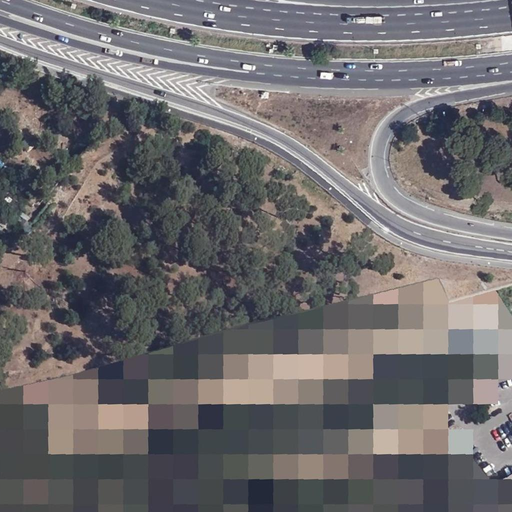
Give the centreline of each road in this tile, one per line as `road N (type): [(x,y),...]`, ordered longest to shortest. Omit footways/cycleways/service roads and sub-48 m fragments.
road 1 (motorway): [(0,38),(277,133),(350,192),(417,232),(511,251)]
road 2 (motorway): [(511,13),(422,23),(287,21),(160,0)]
road 3 (motorway): [(511,232),(404,206),(390,195),(378,162),(382,134),(409,109),(511,82)]
road 4 (motorway): [(249,67),(425,74),(511,68)]
road 5 (motorway): [(0,19),(110,52),(249,67)]
road 6 (motorway): [(6,0),(118,38),(249,67)]
